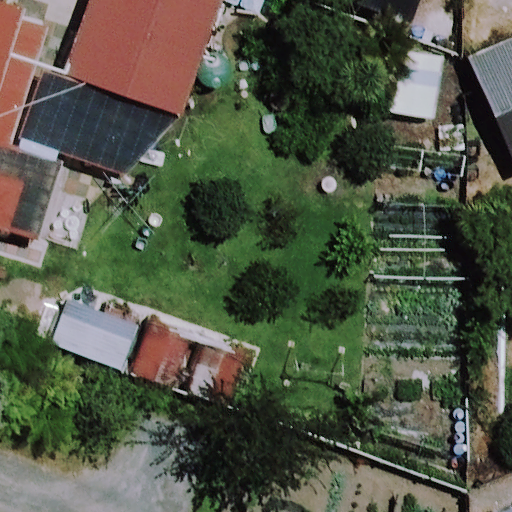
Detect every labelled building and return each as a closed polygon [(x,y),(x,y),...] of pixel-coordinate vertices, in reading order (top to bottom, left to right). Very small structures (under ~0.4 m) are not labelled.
[(97,0),(69,74),(181,117),(225,0),(97,0)] [(450,29),(448,0),(342,0),(343,31),(450,29)] [(0,140),(43,16),(0,1),(0,234),(2,236),(29,156),(0,146),(0,140)] [(511,66),(494,73),(511,120),(511,66)] [(249,353),(59,287),(39,346),(230,411),(249,353)]
